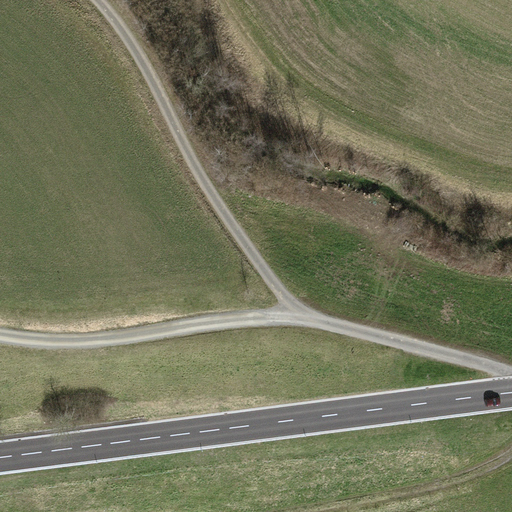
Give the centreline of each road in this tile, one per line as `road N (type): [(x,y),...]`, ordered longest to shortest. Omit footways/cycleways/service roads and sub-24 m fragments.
road 1 (tertiary): [(511,396),(0,458)]
road 2 (track): [(98,0),(120,22),(196,167),(296,315)]
road 3 (track): [(0,335),(81,342),(296,315)]
road 4 (track): [(265,511),(471,472),(511,453)]
road 5 (track): [(296,315),(511,372)]
